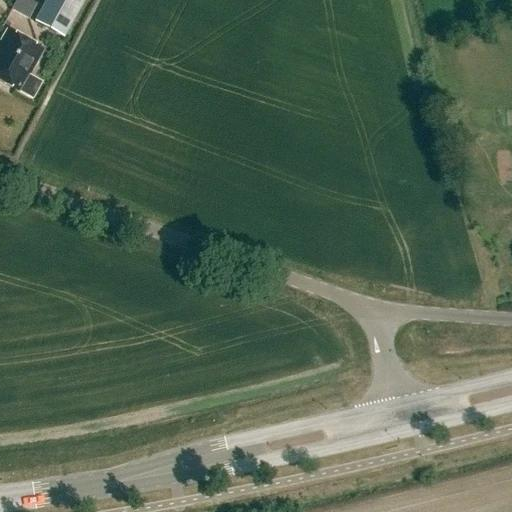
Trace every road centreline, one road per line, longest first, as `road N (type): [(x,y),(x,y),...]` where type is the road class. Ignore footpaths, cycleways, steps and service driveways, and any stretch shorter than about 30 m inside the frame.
road 1 (primary): [(0,501),(410,416)]
road 2 (unclassified): [(364,312),(0,176)]
road 3 (unclassified): [(364,312),(511,321)]
